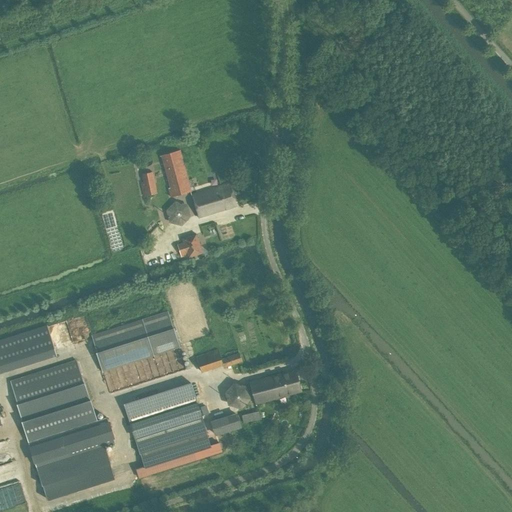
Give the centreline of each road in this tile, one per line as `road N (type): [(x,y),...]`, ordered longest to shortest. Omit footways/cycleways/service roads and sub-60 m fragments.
road 1 (unclassified): [(147,511),(279,464),(311,421),(309,361),(264,238),(279,84),(276,0)]
road 2 (track): [(115,398),(102,402),(88,360),(0,387)]
